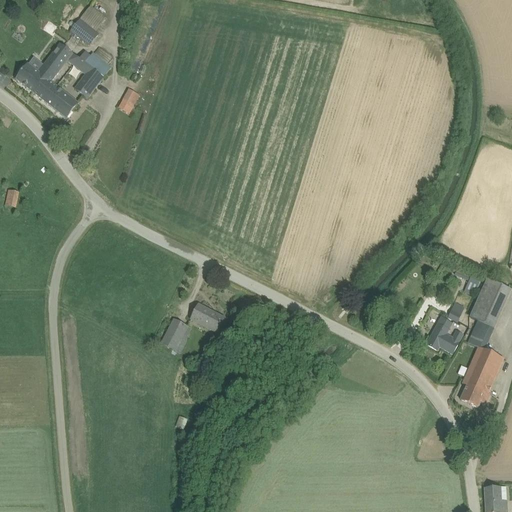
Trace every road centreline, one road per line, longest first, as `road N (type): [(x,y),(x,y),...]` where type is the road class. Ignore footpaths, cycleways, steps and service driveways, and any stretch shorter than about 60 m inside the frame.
road 1 (unclassified): [(475,511),(453,425),(420,380),(383,351),(99,205)]
road 2 (unclassified): [(69,511),(54,289),(61,258),(99,205)]
road 3 (unclassified): [(99,205),(0,93)]
